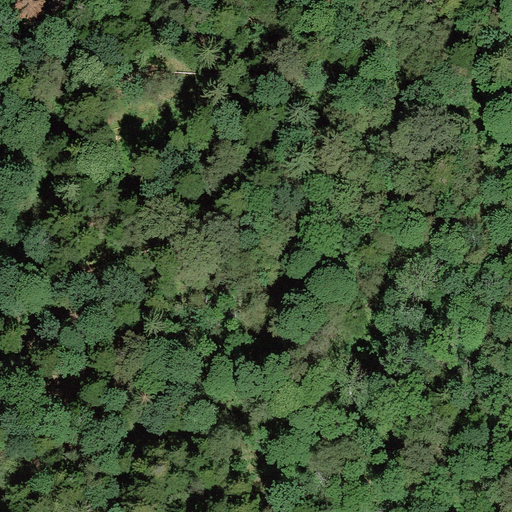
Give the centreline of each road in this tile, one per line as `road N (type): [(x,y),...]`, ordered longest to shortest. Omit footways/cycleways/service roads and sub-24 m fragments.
road 1 (track): [(438,0),(477,95),(511,139)]
road 2 (track): [(0,124),(23,63),(62,0)]
